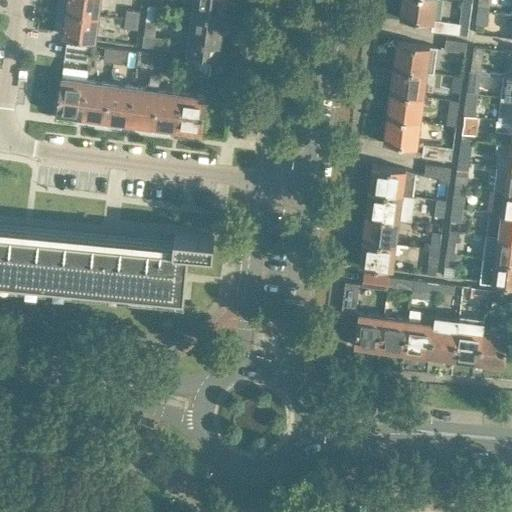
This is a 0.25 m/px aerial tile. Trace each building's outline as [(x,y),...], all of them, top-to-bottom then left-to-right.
[(64,0),(63,11),(99,15),(101,0),(64,0)] [(472,0),(469,0),(461,0),(458,21),(433,18),(435,0),(402,0),(400,17),(433,21),(432,30),(438,31),(438,30),(468,34),(472,0)] [(195,1),(191,26),(222,30),(225,5),(195,1)] [(126,7),(125,17),(139,19),(140,9),(126,7)] [(486,25),(488,10),(476,8),(474,23),(486,25)] [(99,15),(63,11),(61,25),(64,26),(63,35),(96,39),(99,15)] [(138,29),(139,19),(125,17),(123,27),(138,29)] [(146,20),(144,32),(154,33),(156,21),(146,20)] [(187,50),(187,51),(219,55),(222,30),(191,26),(188,50),(187,50)] [(445,49),(466,51),(467,41),(446,38),(445,48),(445,49)] [(91,44),(67,41),(64,57),(89,61),(91,44)] [(434,72),(437,47),(437,46),(397,41),(394,66),(428,70),(427,71),(434,72)] [(103,60),(112,62),(114,47),(105,46),(103,60)] [(124,49),(114,47),(112,62),(122,63),(124,49)] [(152,67),(161,68),(163,54),(154,53),(152,67)] [(173,55),(163,54),(161,68),(171,70),(173,55)] [(184,72),(209,75),(209,74),(211,60),(186,57),(184,72)] [(471,60),(469,69),(481,71),(482,62),(471,60)] [(394,66),(390,91),(424,96),(427,71),(428,70),(394,66)] [(469,69),(466,92),(478,94),(481,71),(469,69)] [(151,72),(149,87),(134,85),(129,123),(137,124),(137,127),(153,129),(159,88),(161,73),(151,72)] [(453,74),(450,90),(460,91),(463,75),(453,74)] [(511,74),(508,74),(505,74),(502,97),(503,97),(511,98),(511,74)] [(87,78),(62,75),(57,113),(58,113),(58,117),(73,119),(73,115),(81,116),(87,78)] [(89,121),(104,123),(110,81),(87,78),(81,116),(89,118),(89,121)] [(121,122),(129,123),(134,85),(110,81),(104,123),(120,125),(121,122)] [(169,128),(178,129),(183,91),(159,88),(153,129),(168,131),(169,128)] [(203,118),(206,94),(183,91),(178,129),(201,132),(202,129),(205,130),(207,119),(207,118),(203,118)] [(387,116),(420,120),(424,96),(390,91),(387,116)] [(466,92),(465,103),(477,105),(478,94),(466,92)] [(511,98),(503,97),(500,120),(511,121),(511,98)] [(447,107),(445,124),(456,125),(458,108),(447,107)] [(475,116),(463,114),(461,132),(476,134),(478,116),(475,116)] [(384,141),(417,145),(420,120),(387,116),(384,141)] [(511,121),(500,120),(499,119),(497,131),(511,132),(511,138),(511,145),(511,144),(511,121)] [(460,138),(458,152),(470,154),(472,139),(460,138)] [(510,156),(508,167),(511,167),(511,144),(511,145),(500,143),(498,155),(510,156)] [(424,144),(422,156),(451,159),(453,148),(424,144)] [(457,160),(455,177),(467,178),(469,162),(457,160)] [(438,181),(448,182),(451,166),(425,162),(423,174),(439,176),(438,181)] [(373,164),(369,189),(412,194),(415,171),(406,168),(373,164)] [(496,189),(505,190),(511,191),(511,167),(508,167),(499,166),(496,189)] [(454,183),(453,194),(465,196),(466,184),(454,183)] [(369,189),(366,214),(399,219),(411,220),(415,195),(412,194),(369,189)] [(493,212),(502,213),(511,214),(511,191),(505,190),(496,189),(493,212)] [(433,215),(444,217),(446,199),(436,197),(433,215)] [(461,221),(463,207),(451,206),(449,220),(461,221)] [(489,211),(486,234),(511,236),(511,214),(502,213),(493,212),(489,211)] [(363,239),(395,243),(399,219),(366,214),(363,239)] [(0,275),(184,294),(188,255),(189,247),(213,250),(215,236),(174,232),(174,238),(0,221),(0,275)] [(448,229),(447,240),(459,242),(460,231),(448,229)] [(431,231),(429,247),(440,249),(442,233),(431,231)] [(511,236),(486,234),(483,257),(497,258),(511,260),(511,236)] [(363,239),(359,264),(392,268),(395,243),(363,239)] [(429,247),(427,263),(438,264),(440,249),(429,247)] [(445,252),(444,263),(456,265),(457,253),(445,252)] [(483,257),(480,280),(511,284),(511,260),(497,258),(483,257)] [(362,284),(388,287),(389,275),(364,272),(362,284)] [(406,277),(389,275),(388,287),(404,290),(406,277)] [(413,291),(412,300),(436,303),(438,291),(439,282),(415,279),(413,291)] [(439,282),(438,291),(454,293),(455,284),(439,282)] [(472,286),(470,295),(488,298),(489,288),(472,286)] [(504,300),(505,291),(489,288),(488,298),(504,300)] [(409,319),(405,352),(429,355),(435,313),(422,311),(423,309),(411,308),(409,319)] [(343,310),(341,325),(353,327),(355,311),(343,310)] [(358,312),(356,332),(354,345),(380,348),(384,315),(358,312)] [(435,313),(429,355),(454,358),(460,316),(435,313)] [(409,319),(384,315),(380,348),(405,352),(409,319)] [(479,362),(484,329),(485,320),(460,316),(454,358),(479,362)] [(484,329),(479,362),(504,365),(505,354),(508,332),(484,329)]
